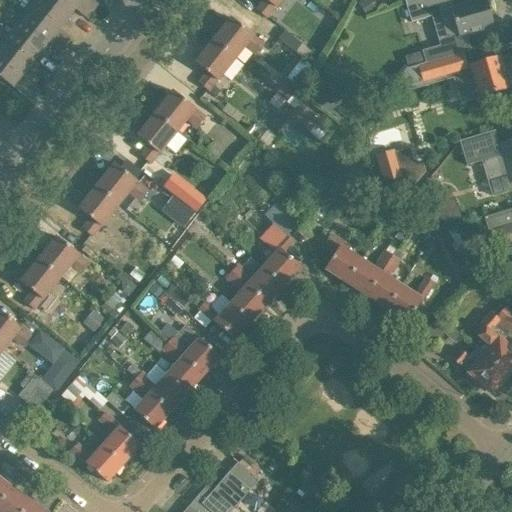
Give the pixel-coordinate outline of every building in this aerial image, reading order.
[(42,0),(35,0),(25,14),(65,46),(70,39),(59,29),(66,20),(42,0)] [(92,12),(76,0),(42,0),(66,20),(74,10),(86,19),(92,12)] [(76,0),(92,12),(97,5),(91,0),(76,0)] [(264,0),(265,0),(256,11),(266,18),(274,8),(275,9),(281,0),(264,0)] [(450,0),(408,0),(404,1),(411,23),(431,17),(441,48),(424,53),(427,63),(463,52),(464,52),(459,36),(492,26),(488,12),(490,9),(488,3),(485,1),(484,0),(473,0),(467,2),(468,5),(453,9),(450,0)] [(369,1),(359,7),(366,18),(376,11),(369,1)] [(65,46),(25,14),(11,31),(40,53),(48,44),(59,53),(65,46)] [(230,18),(212,41),(235,59),(245,47),(255,55),(263,46),(252,37),(253,36),(230,18)] [(40,53),(11,31),(0,44),(0,49),(38,79),(44,72),(32,63),(40,53)] [(285,31),(278,39),(294,53),(301,44),(285,31)] [(235,59),(212,41),(195,64),(207,73),(198,84),(216,98),(221,91),(213,85),(216,81),(217,82),(235,59)] [(38,79),(0,49),(0,78),(12,88),(21,77),(32,87),(38,79)] [(407,69),(402,80),(410,87),(444,77),(451,80),(459,77),(460,78),(457,79),(459,87),(462,86),(466,101),(511,87),(511,82),(507,66),(501,67),(498,59),(471,67),(473,72),(469,73),(463,52),(427,63),(407,69)] [(285,77),(275,90),(286,100),(297,87),(285,77)] [(173,91),(155,114),(177,132),(187,120),(197,128),(205,118),(194,110),(195,109),(173,91)] [(331,91),(325,98),(334,106),(340,99),(331,91)] [(155,114),(137,136),(149,146),(141,156),(150,164),(158,154),(159,154),(177,132),(155,114)] [(268,131),(260,141),(268,147),(276,137),(268,131)] [(459,142),(466,165),(481,160),(487,181),(509,175),(511,182),(511,181),(511,142),(499,146),(495,131),(459,142)] [(393,152),(374,157),(382,184),(401,179),(393,154),(393,152)] [(115,164),(97,187),(119,205),(129,192),(139,201),(147,191),(136,183),(137,182),(115,164)] [(174,196),(197,213),(206,201),(183,183),(174,196)] [(119,205),(97,187),(79,209),(91,219),(82,229),(92,237),(100,226),(101,227),(119,205)] [(229,187),(216,201),(224,208),(237,195),(229,187)] [(333,188),(310,217),(321,226),(344,197),(333,188)] [(194,214),(173,198),(163,211),(184,228),(194,214)] [(274,206),(263,218),(285,237),(296,224),(274,206)] [(400,208),(395,216),(401,220),(407,211),(400,208)] [(511,210),(485,219),(498,262),(511,258),(511,210)] [(398,232),(393,239),(400,243),(404,237),(398,232)] [(339,250),(327,269),(347,282),(363,259),(348,248),(350,245),(334,234),(328,242),(339,250)] [(57,237),(39,260),(61,278),(71,266),(81,274),(89,264),(78,256),(79,255),(57,237)] [(272,255),(261,268),(282,287),(298,269),(281,254),(290,244),(283,238),(269,253),(272,255)] [(363,259),(347,282),(367,296),(394,256),(397,251),(400,247),(393,242),(387,251),(379,263),(380,264),(378,269),(363,259)] [(394,256),(367,296),(387,310),(404,285),(390,276),(388,275),(391,271),(392,272),(393,272),(404,256),(397,251),(394,256)] [(175,257),(169,264),(178,271),(183,264),(175,257)] [(61,278),(39,260),(21,282),(33,292),(24,302),(34,310),(42,300),(43,300),(61,278)] [(238,265),(231,273),(267,305),(282,287),(261,268),(251,279),(248,276),(249,274),(238,265)] [(136,268),(130,275),(139,283),(145,275),(136,268)] [(242,290),(230,304),(251,323),(267,305),(231,273),(226,279),(237,288),(238,287),(242,290)] [(154,284),(164,292),(171,285),(161,277),(154,284)] [(404,285),(387,310),(408,323),(414,313),(423,301),(424,301),(436,284),(428,279),(420,291),(421,291),(419,295),(404,285)] [(129,282),(125,286),(126,295),(131,299),(139,289),(129,282)] [(154,286),(147,293),(159,303),(165,295),(154,286)] [(174,287),(167,295),(183,310),(191,302),(174,287)] [(109,299),(102,308),(113,318),(121,309),(117,306),(122,300),(113,293),(109,299)] [(183,310),(167,295),(160,303),(176,318),(183,310)] [(251,323),(230,304),(219,316),(215,313),(216,312),(205,302),(198,309),(214,323),(215,322),(235,340),(251,323)] [(480,339),(473,347),(483,356),(509,378),(511,374),(511,351),(511,350),(511,348),(511,344),(505,338),(510,331),(511,332),(511,312),(506,307),(496,318),(490,313),(482,323),(483,324),(474,334),(480,339)] [(0,311),(0,348),(3,351),(13,338),(23,347),(30,337),(20,329),(21,328),(0,311)] [(95,312),(84,325),(93,333),(104,320),(95,312)] [(422,318),(414,313),(408,323),(415,328),(422,318)] [(423,334),(433,343),(442,333),(455,345),(462,337),(438,316),(423,334)] [(128,324),(119,333),(126,339),(134,330),(128,324)] [(30,346),(50,363),(62,348),(41,332),(30,346)] [(118,332),(110,340),(119,349),(127,341),(126,339),(119,333),(118,332)] [(174,336),(168,343),(204,375),(220,357),(199,338),(188,351),(184,347),(185,346),(174,336)] [(179,361),(167,374),(188,393),(204,375),(168,343),(162,350),(173,359),(174,358),(179,361)] [(109,350),(106,354),(115,361),(118,357),(109,350)] [(460,351),(451,361),(459,368),(460,367),(468,374),(465,377),(478,388),(481,385),(491,394),(495,388),(501,387),(509,378),(483,356),(476,365),(460,351)] [(132,364),(126,371),(135,379),(171,411),(188,393),(167,374),(156,387),(151,383),(153,382),(142,372),(141,373),(132,364)] [(25,403),(23,406),(34,415),(53,391),(34,376),(18,397),(25,403)] [(100,411),(108,402),(105,400),(80,376),(61,397),(74,409),(85,397),(100,411)] [(171,411),(135,379),(130,386),(140,395),(141,394),(146,398),(135,411),(155,430),(171,411)] [(112,391),(105,400),(108,402),(120,414),(128,405),(112,391)] [(106,414),(99,422),(109,430),(110,429),(115,433),(103,447),(124,465),(140,447),(120,429),(122,428),(106,414)] [(241,433),(235,441),(241,447),(248,439),(241,433)] [(124,465),(103,447),(91,460),(86,456),(88,454),(78,445),(71,453),(86,467),(87,466),(107,484),(124,465)] [(206,487),(183,511),(229,511),(257,481),(251,476),(247,472),(237,463),(212,491),(206,487)] [(0,501),(11,487),(0,478),(0,501)] [(11,487),(0,501),(0,511),(23,511),(30,503),(11,487)] [(42,511),(30,503),(23,511),(42,511)]
